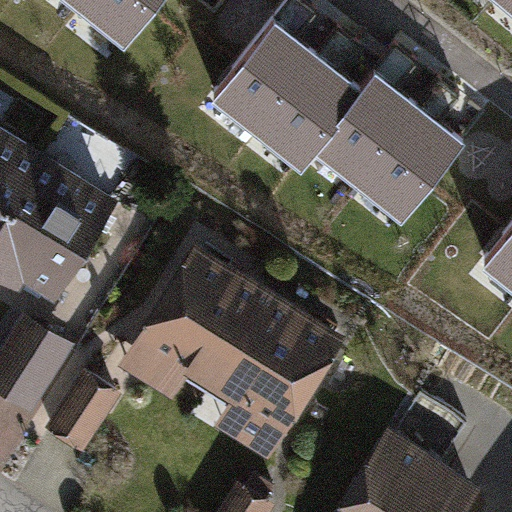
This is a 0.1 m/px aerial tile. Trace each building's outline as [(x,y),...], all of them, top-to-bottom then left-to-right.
[(86,0),(86,1),(130,36),(158,0),(86,0)] [(323,8),(311,0),(291,0),(218,92),(263,127),(324,50),(303,34),(323,8)] [(368,44),(344,25),(324,50),(263,127),(307,162),(324,141),(368,85),(348,69),(368,44)] [(428,56),(405,38),(368,85),(324,141),(368,176),(429,98),(409,82),(428,56)] [(473,91),(449,73),(429,98),(368,176),(412,210),(473,132),(453,117),(473,91)] [(0,202),(36,144),(0,121),(0,202)] [(110,190),(36,144),(0,202),(0,276),(10,283),(16,274),(49,292),(110,190)] [(511,225),(489,253),(511,271),(511,225)] [(181,373),(200,385),(264,282),(189,235),(109,363),(166,397),(181,373)] [(338,326),(264,282),(200,385),(219,399),(205,422),(262,455),(338,326)] [(16,304),(0,329),(0,394),(22,408),(68,336),(16,304)] [(114,382),(74,360),(40,423),(80,445),(114,382)] [(448,511),(471,475),(384,421),(326,511),(448,511)] [(260,511),(271,493),(234,471),(208,511),(260,511)]
